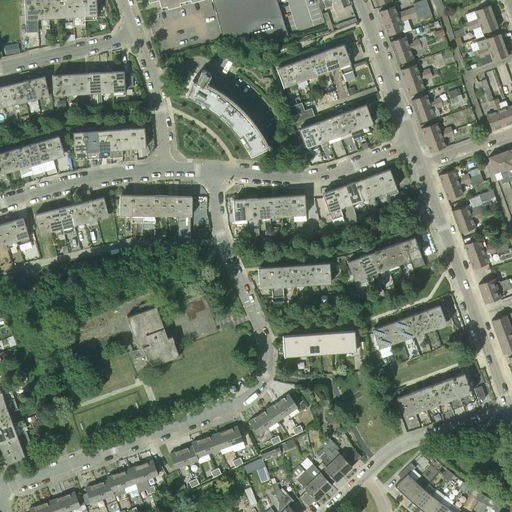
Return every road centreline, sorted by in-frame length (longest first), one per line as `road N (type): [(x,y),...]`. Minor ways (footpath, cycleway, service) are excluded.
road 1 (residential): [(0,490),(234,403),(264,379),(266,342),(222,240),(216,171)]
road 2 (residential): [(509,412),(420,166)]
road 3 (residential): [(216,171),(321,175),(411,142)]
road 4 (residential): [(0,202),(106,175),(165,170)]
road 5 (residential): [(365,475),(414,439),(509,412)]
road 6 (residential): [(411,142),(359,0)]
road 7 (residential): [(0,68),(137,33)]
road 8 (residential): [(165,170),(161,109),(137,33)]
